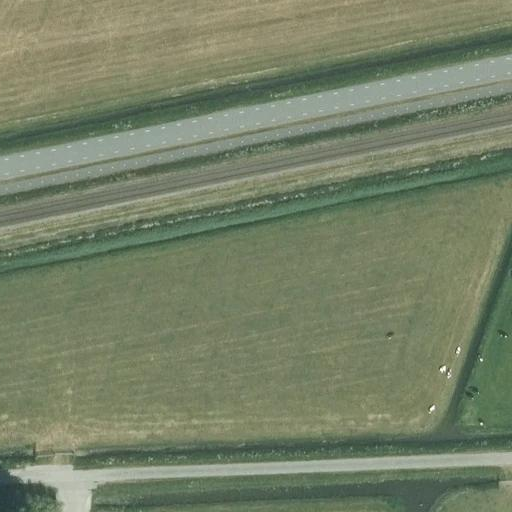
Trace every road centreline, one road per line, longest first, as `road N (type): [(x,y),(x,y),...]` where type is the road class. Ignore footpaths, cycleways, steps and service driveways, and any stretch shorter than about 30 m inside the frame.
road 1 (tertiary): [(0,167),(511,66)]
road 2 (track): [(70,479),(511,456)]
